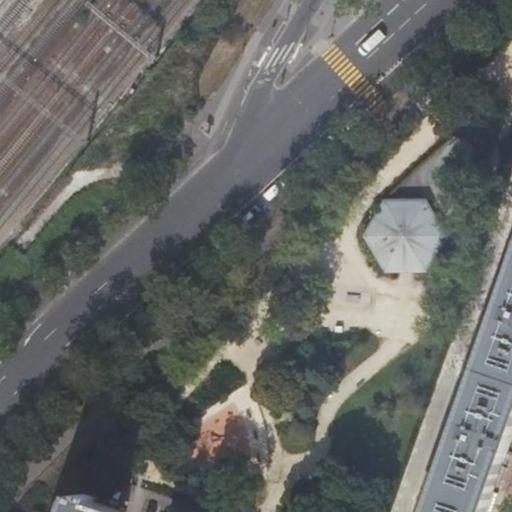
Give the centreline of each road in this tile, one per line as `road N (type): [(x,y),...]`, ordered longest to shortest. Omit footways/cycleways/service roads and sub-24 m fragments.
road 1 (secondary): [(0,416),(248,168)]
road 2 (secondary): [(248,168),(436,0)]
road 3 (secondary): [(314,0),(259,98),(248,168)]
